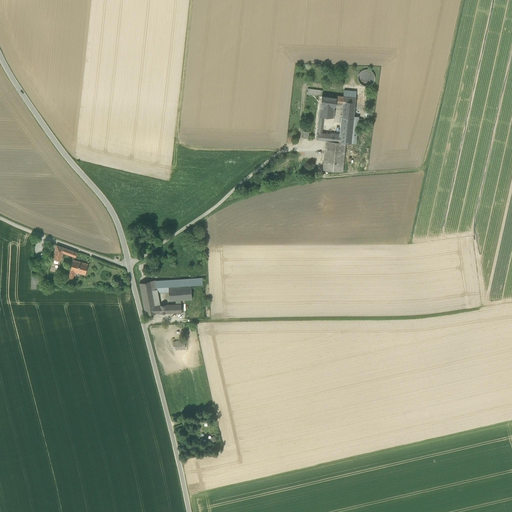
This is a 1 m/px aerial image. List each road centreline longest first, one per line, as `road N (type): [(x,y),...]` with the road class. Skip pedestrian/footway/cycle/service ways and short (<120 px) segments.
road 1 (track): [(462,0),(421,164),(214,205)]
road 2 (unclassified): [(189,511),(128,264)]
road 3 (unclassified): [(128,264),(111,212),(34,114),(0,54)]
road 4 (unclassified): [(128,264),(0,218)]
